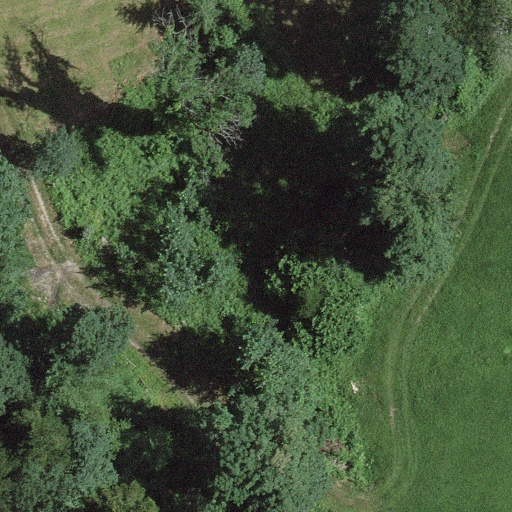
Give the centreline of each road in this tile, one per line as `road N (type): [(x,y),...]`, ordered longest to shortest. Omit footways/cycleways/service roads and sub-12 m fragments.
road 1 (track): [(412,511),(354,506),(227,432),(104,303)]
road 2 (track): [(511,237),(431,511)]
